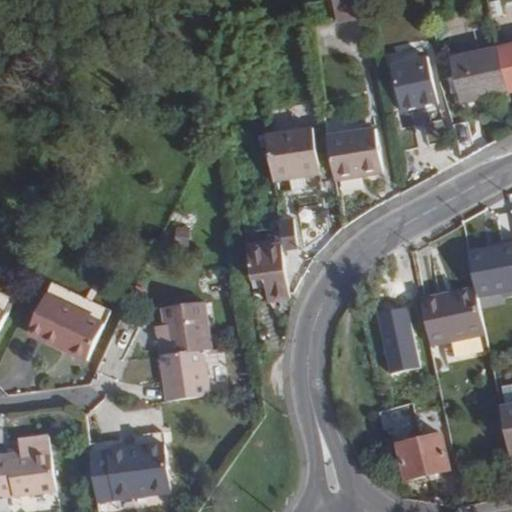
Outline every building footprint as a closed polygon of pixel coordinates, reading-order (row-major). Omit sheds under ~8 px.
[(363,0),(336,0),(334,0),(338,24),(367,18),(363,0)] [(511,46),(497,50),(508,94),(511,92),(511,46)] [(508,94),(497,50),(450,62),(454,78),(457,93),(460,104),(508,94)] [(400,120),(439,110),(425,54),(387,63),(400,120)] [(457,93),(454,78),(448,79),(451,95),(457,93)] [(376,131),(328,138),(335,181),(383,174),(376,131)] [(313,132),(267,139),(273,182),(320,176),(313,132)] [(279,221),(282,245),(283,252),(299,249),(295,219),(279,221)] [(250,250),(254,281),(265,279),(269,303),(290,299),(283,252),(282,245),(250,250)] [(511,245),(469,253),(476,289),(478,297),(503,293),(511,291),(511,245)] [(478,297),(476,289),(422,301),(427,326),(431,346),(486,335),(478,297)] [(511,291),(503,293),(506,311),(511,310),(511,291)] [(422,301),(420,294),(402,298),(409,329),(427,326),(422,301)] [(87,365),(104,330),(48,302),(30,338),(87,365)] [(173,403),(214,397),(208,355),(217,354),(210,305),(168,312),(175,360),(167,361),(173,403)] [(511,389),(497,393),(501,412),(511,408),(511,389)] [(414,405),(380,410),(384,437),(418,433),(414,405)] [(511,408),(501,412),(500,412),(510,455),(511,454),(511,408)] [(443,435),(421,440),(429,475),(450,470),(443,435)] [(429,475),(421,440),(398,446),(406,481),(429,475)] [(95,487),(96,498),(159,490),(153,447),(91,455),(95,487)] [(37,453),(11,457),(11,461),(38,457),(37,453)] [(0,497),(0,499),(56,492),(52,456),(38,457),(11,461),(11,457),(0,457),(0,497)]
